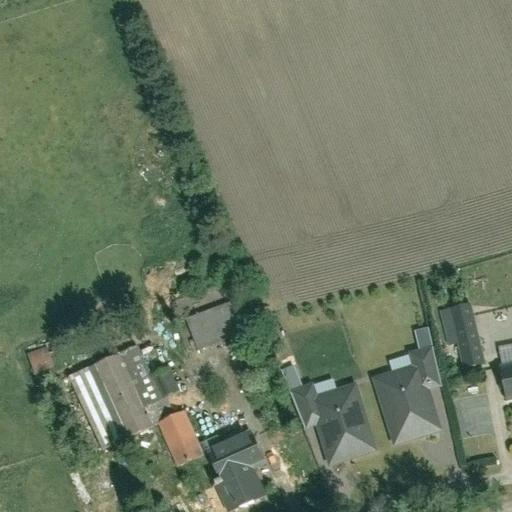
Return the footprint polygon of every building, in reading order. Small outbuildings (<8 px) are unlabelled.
[(196,349),(233,334),(221,305),(184,319),(196,349)] [(488,368),(471,309),(443,317),(459,376),(488,368)] [(45,346),(24,355),(33,376),(53,367),(45,346)] [(511,347),(496,351),(507,405),(511,403),(511,347)] [(414,372),(377,383),(397,449),(442,436),(430,396),(446,391),(434,350),(410,357),(414,372)] [(266,465),(253,434),(208,453),(188,411),(158,424),(120,354),(66,373),(99,453),(161,431),(178,464),(211,462),(237,511),(245,511),(269,502),(256,473),(266,465)] [(311,389),(292,395),(307,437),(316,434),(330,474),(383,455),(358,386),(315,401),(311,389)]
